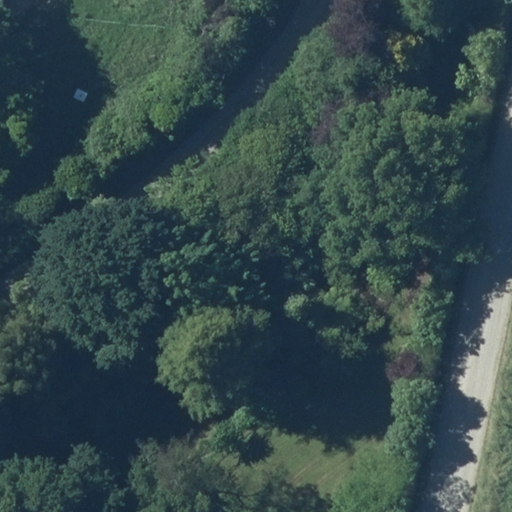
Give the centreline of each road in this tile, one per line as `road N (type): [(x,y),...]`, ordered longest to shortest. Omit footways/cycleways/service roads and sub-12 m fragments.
road 1 (unclassified): [(0,305),(56,271),(294,51),(331,0)]
road 2 (unclassified): [(460,511),(511,186)]
